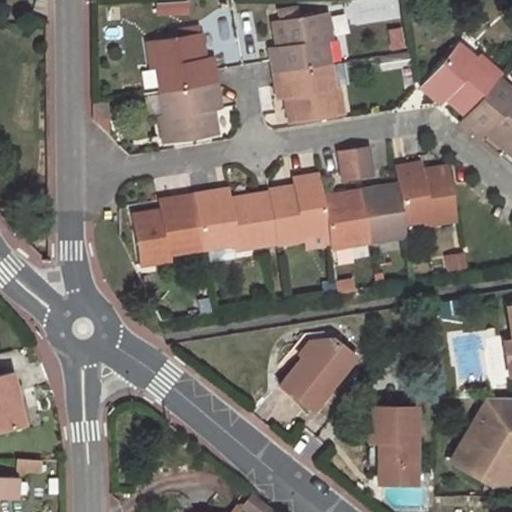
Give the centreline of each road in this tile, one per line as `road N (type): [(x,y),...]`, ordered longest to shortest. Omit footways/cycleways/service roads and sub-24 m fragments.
road 1 (residential): [(511,192),(419,118),(255,148)]
road 2 (unclassified): [(330,511),(166,384)]
road 3 (residential): [(255,148),(72,178)]
road 4 (unclassified): [(72,178),(68,0)]
road 5 (unclassified): [(81,303),(71,250),(72,178)]
